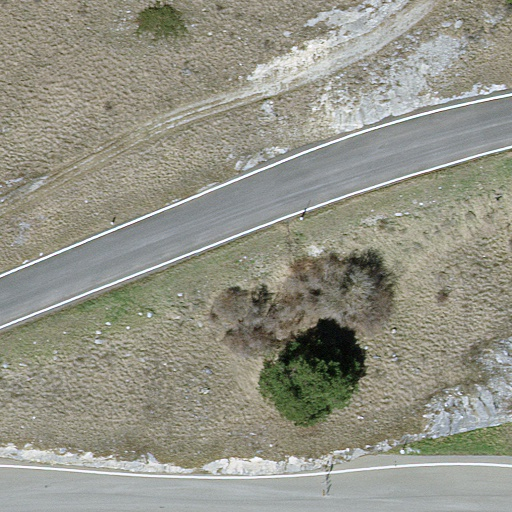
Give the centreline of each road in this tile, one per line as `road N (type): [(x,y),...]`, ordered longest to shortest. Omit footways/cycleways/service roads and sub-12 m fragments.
road 1 (tertiary): [(511,119),(351,164),(0,303)]
road 2 (tertiary): [(0,499),(511,503)]
